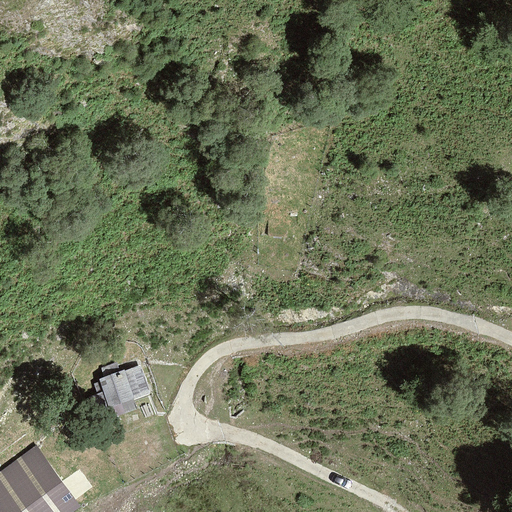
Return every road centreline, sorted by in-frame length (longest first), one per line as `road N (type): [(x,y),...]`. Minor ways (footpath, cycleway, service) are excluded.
road 1 (track): [(511,346),(456,319),(392,319),(333,342),(245,340),(186,381),(182,400),(196,430)]
road 2 (track): [(196,430),(246,441),(398,511)]
